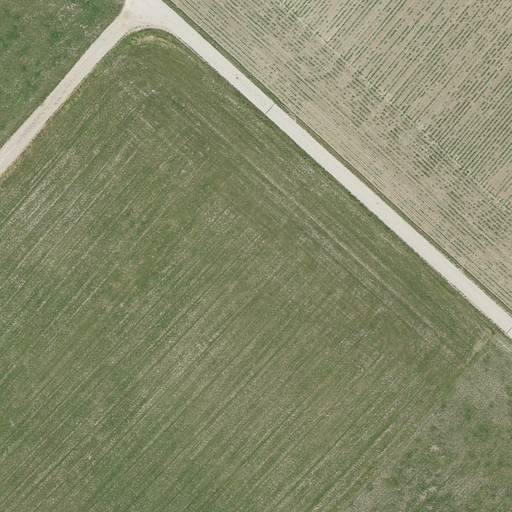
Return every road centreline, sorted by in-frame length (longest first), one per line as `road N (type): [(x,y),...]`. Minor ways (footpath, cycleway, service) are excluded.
road 1 (track): [(511,328),(153,0)]
road 2 (track): [(153,0),(125,19),(0,159)]
